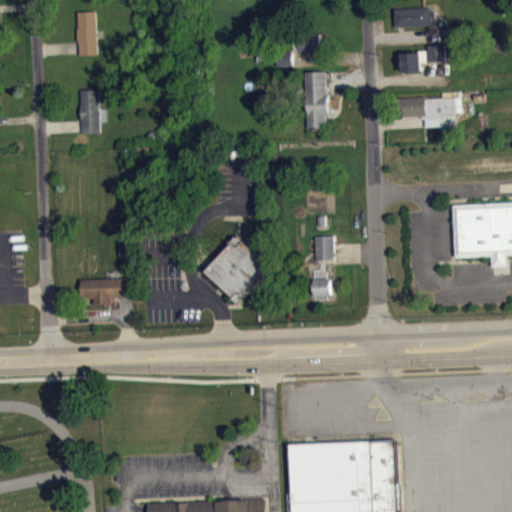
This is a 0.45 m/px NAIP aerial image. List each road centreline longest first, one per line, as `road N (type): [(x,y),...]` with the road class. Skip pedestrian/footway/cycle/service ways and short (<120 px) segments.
road 1 (secondary): [(511,325),(93,347),(51,356)]
road 2 (secondary): [(51,356),(82,365),(163,365),(511,354)]
road 3 (residential): [(378,359),(366,0)]
road 4 (residential): [(51,356),(34,0)]
